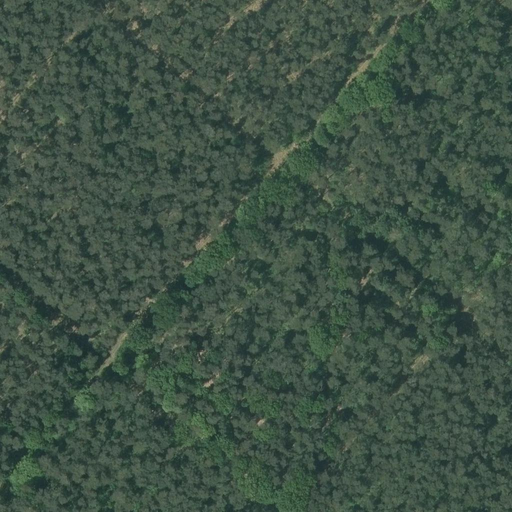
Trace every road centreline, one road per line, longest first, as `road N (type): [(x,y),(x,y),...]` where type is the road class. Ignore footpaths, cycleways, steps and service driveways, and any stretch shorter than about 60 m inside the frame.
road 1 (track): [(98,0),(281,158),(103,368)]
road 2 (track): [(103,368),(0,483)]
road 3 (track): [(103,368),(0,277)]
